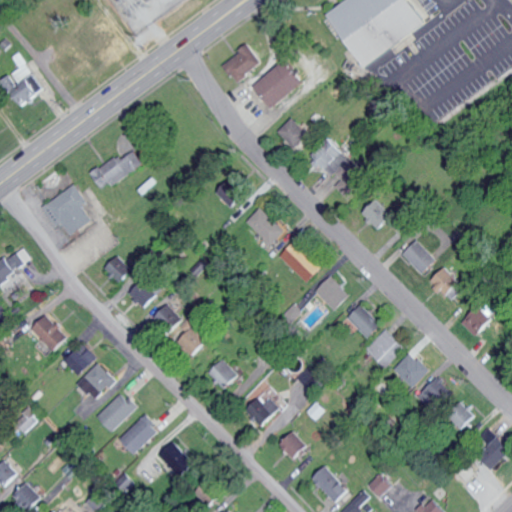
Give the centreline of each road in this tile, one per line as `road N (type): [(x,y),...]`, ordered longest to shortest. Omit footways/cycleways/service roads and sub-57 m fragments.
road 1 (residential): [(511,416),(250,145),(178,49)]
road 2 (residential): [(298,511),(122,335),(0,183)]
road 3 (primary): [(0,181),(244,0)]
